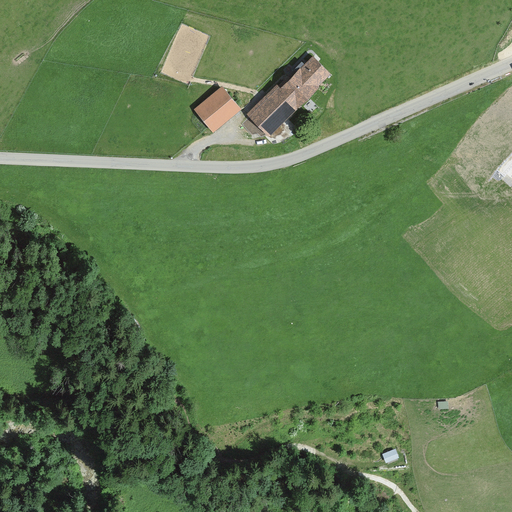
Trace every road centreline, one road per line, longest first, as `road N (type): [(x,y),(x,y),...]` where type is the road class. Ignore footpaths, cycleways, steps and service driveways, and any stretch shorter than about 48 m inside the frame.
road 1 (tertiary): [(0,158),(260,166),(511,64)]
road 2 (track): [(178,166),(242,118),(292,65)]
